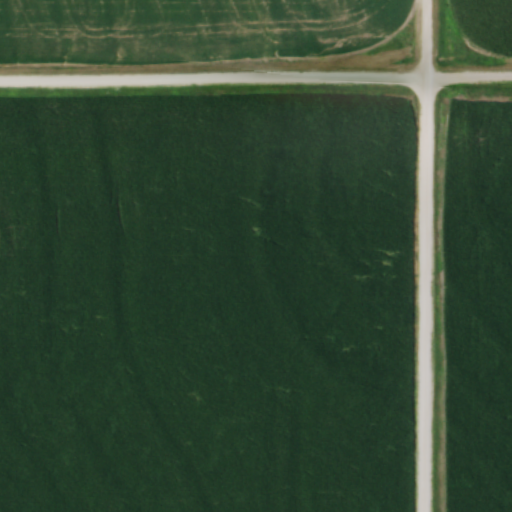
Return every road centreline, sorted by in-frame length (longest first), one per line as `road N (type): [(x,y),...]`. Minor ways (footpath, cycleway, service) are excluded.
road 1 (residential): [(430,0),(427,511)]
road 2 (residential): [(0,81),(511,81)]
